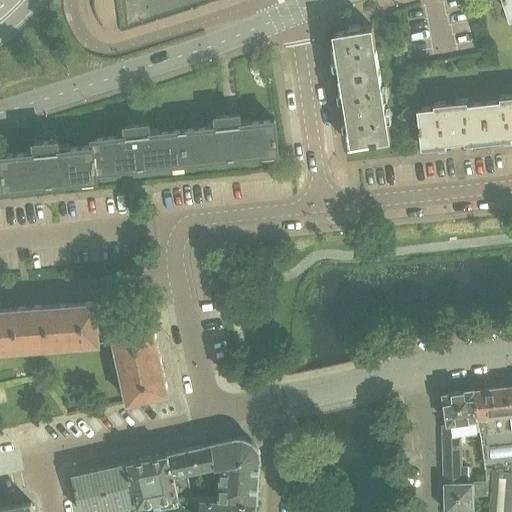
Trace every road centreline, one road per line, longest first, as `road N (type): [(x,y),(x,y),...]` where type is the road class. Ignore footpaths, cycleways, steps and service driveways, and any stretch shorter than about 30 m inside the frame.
road 1 (residential): [(210,420),(177,260),(183,231),(203,219),(322,206)]
road 2 (tertiary): [(0,114),(289,14)]
road 3 (residential): [(48,511),(36,459),(210,420)]
road 4 (unclassified): [(322,206),(511,186)]
road 5 (residential): [(322,206),(295,30)]
road 6 (residential): [(274,406),(411,375)]
road 7 (residential): [(411,375),(427,429),(429,511)]
